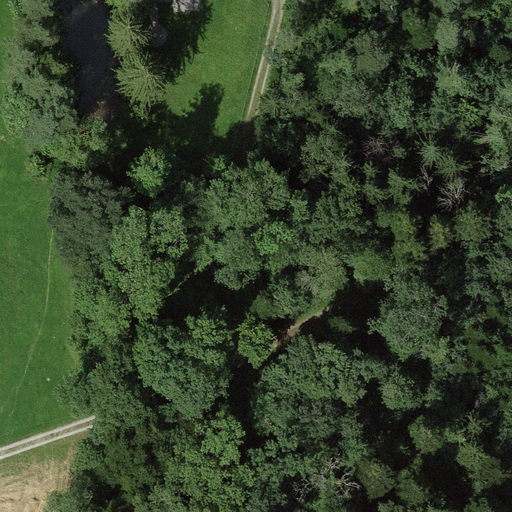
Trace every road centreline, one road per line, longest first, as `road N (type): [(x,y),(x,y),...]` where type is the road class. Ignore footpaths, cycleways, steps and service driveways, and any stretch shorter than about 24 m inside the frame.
road 1 (track): [(0,460),(217,383),(511,232)]
road 2 (track): [(279,0),(252,131),(225,379)]
